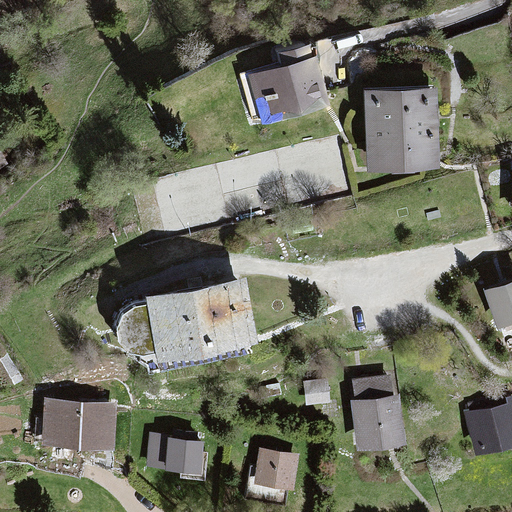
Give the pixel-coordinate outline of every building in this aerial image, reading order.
[(314,53),(245,71),(259,125),(329,106),(314,53)] [(435,86),(361,87),(362,167),(436,165),(435,86)] [(244,274),(142,290),(144,303),(132,305),(122,311),(115,322),(114,336),(122,347),(132,352),(153,353),(154,365),(214,356),(255,350),(244,274)] [(511,276),(481,287),(495,326),(511,320),(511,276)] [(349,397),(354,446),(402,440),(396,392),(391,392),(388,374),(349,378),(351,397),(349,397)] [(299,382),(301,405),(329,403),(327,380),(299,382)] [(472,455),(511,444),(511,398),(510,391),(501,394),(502,401),(461,411),(472,455)] [(115,402),(40,397),(37,446),(111,451),(115,402)] [(200,439),(162,435),(159,467),(197,471),(200,439)] [(296,452),(254,445),(248,482),(290,489),(296,452)]
